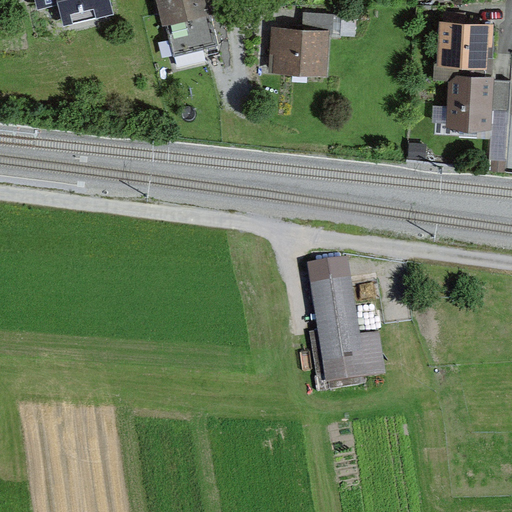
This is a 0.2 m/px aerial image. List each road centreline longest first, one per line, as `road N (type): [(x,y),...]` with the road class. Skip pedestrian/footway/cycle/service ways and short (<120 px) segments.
road 1 (track): [(0,194),(511,263)]
road 2 (track): [(0,373),(13,384),(32,511)]
